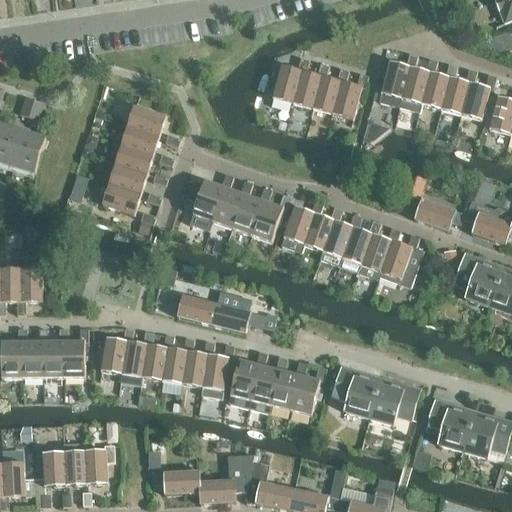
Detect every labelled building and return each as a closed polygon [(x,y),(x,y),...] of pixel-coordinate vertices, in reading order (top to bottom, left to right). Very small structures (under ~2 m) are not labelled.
[(511,0),(493,0),(505,28),(511,25),(511,0)] [(380,105),(401,111),(411,71),(415,72),(419,60),(410,58),(407,70),(391,66),(380,105)] [(274,102),(294,107),(303,75),(307,76),(310,64),(302,62),(299,74),(282,70),(274,102)] [(421,116),(423,108),(431,76),(435,77),(438,65),(430,63),(427,75),(415,72),(411,71),(401,111),(421,116)] [(294,107),(314,112),(323,81),(327,82),(330,69),(322,67),(318,79),(307,76),(303,75),(294,107)] [(423,108),(442,113),(451,81),(455,83),(458,70),(450,68),(447,80),(435,77),(431,76),(423,108)] [(314,112),(334,117),(342,86),(346,87),(350,75),(341,72),(338,85),(327,82),(323,81),(314,112)] [(442,113),(462,118),(470,87),(474,88),(478,75),(470,73),(466,86),(455,83),(451,81),(442,113)] [(342,86),(334,117),(354,123),(363,92),(366,92),(369,80),(361,78),(358,90),(346,87),(342,86)] [(470,87),(462,118),(483,124),(491,93),(494,93),(497,81),(489,78),(486,91),(474,88),(470,87)] [(27,101),(24,109),(33,112),(35,103),(27,101)] [(491,133),(511,138),(511,135),(511,104),(499,101),(491,133)] [(35,103),(33,112),(42,115),(44,106),(35,103)] [(21,118),(30,121),(33,112),(24,109),(21,118)] [(135,110),(129,130),(160,140),(167,120),(135,110)] [(33,112),(30,121),(39,124),(42,115),(33,112)] [(5,129),(0,143),(0,165),(14,170),(25,136),(5,129)] [(129,130),(123,150),(154,160),(160,140),(129,130)] [(47,142),(25,136),(14,170),(36,177),(47,142)] [(169,138),(166,147),(179,151),(182,142),(169,138)] [(123,150),(117,169),(148,179),(154,160),(123,150)] [(163,158),(160,166),(173,170),(175,162),(163,158)] [(117,169),(110,189),(142,198),(148,179),(117,169)] [(157,177),(154,185),(167,190),(169,181),(157,177)] [(194,219),(214,226),(226,191),(230,192),(234,180),(226,177),(222,190),(206,184),(194,219)] [(408,190),(405,197),(419,202),(425,184),(417,182),(409,186),(408,188),(408,190)] [(214,226),(233,233),(245,198),(249,199),(254,187),(246,184),(241,196),(230,192),(226,191),(214,226)] [(142,198),(110,189),(104,209),(135,219),(142,198)] [(233,233),(253,239),(265,205),(269,206),(273,194),(265,191),(261,203),(249,199),(245,198),(233,233)] [(151,197),(148,205),(161,209),(163,201),(151,197)] [(265,205),(253,239),(273,246),(284,213),(288,214),(292,201),(284,198),(280,210),(269,206),(265,205)] [(464,229),(466,224),(468,218),(423,202),(416,224),(450,236),(453,226),(464,229)] [(303,256),(305,249),(305,248),(315,217),(320,219),(324,207),(316,204),(312,216),(296,210),(282,249),(303,256)] [(506,250),(510,239),(509,238),(511,230),(511,219),(473,205),(468,218),(466,224),(476,227),(473,238),(506,250)] [(305,248),(305,249),(324,255),(335,224),(339,226),(344,214),(335,211),(331,223),(320,219),(315,217),(305,248)] [(144,216),(142,224),(154,228),(157,220),(144,216)] [(321,263),(340,270),(354,231),(359,233),(363,221),(355,218),(350,230),(339,226),(335,224),(324,255),(321,263)] [(340,270),(360,277),(374,238),(378,240),(382,227),(374,225),(370,237),(359,233),(354,231),(340,270)] [(360,277),(379,284),(393,245),(397,246),(401,234),(393,231),(389,244),(378,240),(374,238),(360,277)] [(393,245),(379,284),(381,281),(411,292),(425,254),(417,251),(421,241),(413,238),(408,250),(397,246),(393,245)] [(467,302),(491,311),(505,271),(466,257),(456,287),(470,292),(467,302)] [(511,273),(505,271),(491,311),(511,318),(511,273)] [(22,273),(2,273),(2,306),(0,306),(0,318),(6,319),(6,306),(18,306),(22,306),(22,273)] [(43,273),(22,273),(22,306),(18,306),(18,319),(27,319),(27,306),(44,306),(43,273)] [(179,321),(213,330),(218,308),(173,296),(170,308),(181,311),(179,321)] [(218,308),(213,330),(247,338),(250,328),(261,331),(264,319),(249,315),(252,304),(221,296),(218,308)] [(40,345),(28,345),(24,345),(24,382),(44,382),(44,345),(48,345),(48,332),(40,333),(40,345)] [(60,345),(48,345),(44,345),(44,382),(65,382),(65,345),(69,345),(69,332),(60,332),(60,345)] [(81,345),(69,345),(65,345),(65,382),(86,382),(86,346),(89,346),(89,332),(81,332),(81,345)] [(102,375),(123,378),(128,346),(133,346),(135,334),(126,332),(124,345),(107,342),(102,375)] [(24,345),(28,345),(28,333),(19,333),(19,345),(3,346),(3,382),(24,382),(24,345)] [(142,390),(144,381),(149,349),(153,350),(155,337),(146,336),(144,348),(133,346),(128,346),(123,378),(122,386),(142,390)] [(144,381),(163,385),(169,352),(173,353),(175,340),(167,339),(165,352),(153,350),(149,349),(144,381)] [(163,385),(183,388),(189,356),(193,356),(195,344),(187,342),(185,355),(173,353),(169,352),(163,385)] [(183,388),(204,391),(209,359),(213,360),(215,347),(207,345),(205,358),(193,356),(189,356),(183,388)] [(209,359),(204,391),(202,399),(223,402),(230,363),(233,364),(235,350),(227,349),(225,361),(213,360),(209,359)] [(230,407),(250,412),(261,369),(265,370),(268,357),(260,355),(257,368),(240,364),(230,407)] [(270,417),(272,409),(281,374),(285,375),(288,362),(280,360),(277,373),(265,370),(261,369),(250,412),(270,417)] [(272,409),(292,414),(301,379),(305,380),(308,367),(300,365),(296,378),(285,375),(281,374),(272,409)] [(301,379),(292,414),(312,420),(321,385),(324,386),(328,372),(319,370),(316,383),(305,380),(301,379)] [(346,415),(370,422),(382,382),(343,371),(334,401),(349,405),(346,415)] [(382,382),(370,422),(394,429),(397,419),(412,424),(421,393),(382,382)] [(440,448),(464,455),(475,415),(437,404),(428,434),(443,438),(440,448)] [(511,425),(475,415),(464,455),(488,462),(491,452),(506,457),(511,435),(511,425)] [(65,448),(65,456),(67,489),(87,488),(86,455),(85,447),(65,448)] [(106,454),(86,455),(87,488),(109,487),(108,466),(116,466),(115,449),(106,450),(106,454)] [(65,456),(44,457),(46,482),(36,483),(37,499),(37,511),(52,511),(52,498),(47,498),(46,490),(67,489),(65,456)] [(3,459),(3,468),(5,501),(1,501),(1,511),(9,511),(9,500),(37,499),(36,483),(26,483),(25,467),(23,467),(22,458),(3,459)] [(237,495),(248,494),(250,484),(254,467),(241,467),(242,483),(201,486),(202,497),(201,497),(202,508),(238,506),(237,495)] [(256,507),(279,511),(291,511),(296,493),(266,487),(270,470),(255,467),(254,467),(250,484),(248,494),(247,506),(256,507)] [(166,499),(201,497),(202,497),(201,486),(201,474),(153,477),(154,489),(165,488),(166,499)] [(341,503),(338,511),(390,511),(396,487),(379,483),(373,510),(341,503)] [(327,511),(328,511),(338,511),(341,503),(296,493),(291,511),(327,511)] [(84,496),(84,510),(93,509),(92,496),(84,496)] [(64,497),(64,510),(73,510),(72,497),(64,497)]
